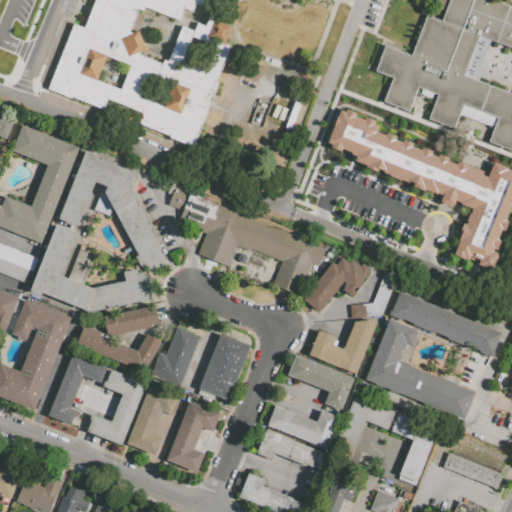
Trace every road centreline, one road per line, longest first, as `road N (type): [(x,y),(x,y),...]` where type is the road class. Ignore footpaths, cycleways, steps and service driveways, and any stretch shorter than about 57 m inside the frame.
road 1 (residential): [(190,294),(281,332),(209,509)]
road 2 (residential): [(511,302),(286,209)]
road 3 (residential): [(216,511),(0,424)]
